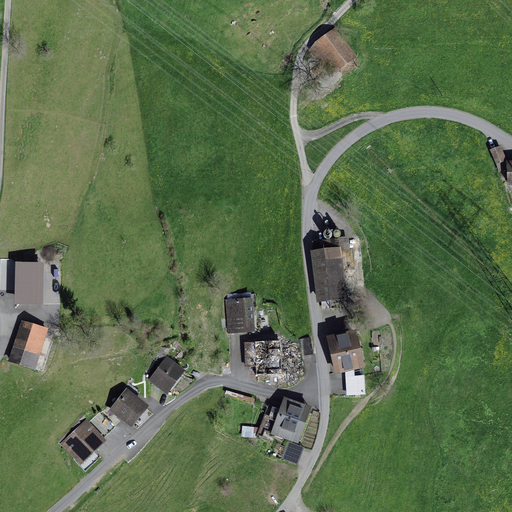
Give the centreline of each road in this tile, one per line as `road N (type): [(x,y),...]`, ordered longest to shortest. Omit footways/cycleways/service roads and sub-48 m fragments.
road 1 (unclassified): [(8,0),(0,341)]
road 2 (unclassified): [(54,511),(203,384),(229,382),(326,404)]
road 3 (unclassified): [(326,404),(308,244),(313,191)]
road 4 (unclassified): [(298,139),(293,100),(302,53),(354,0)]
road 5 (unclassified): [(386,118),(452,115),(511,142)]
